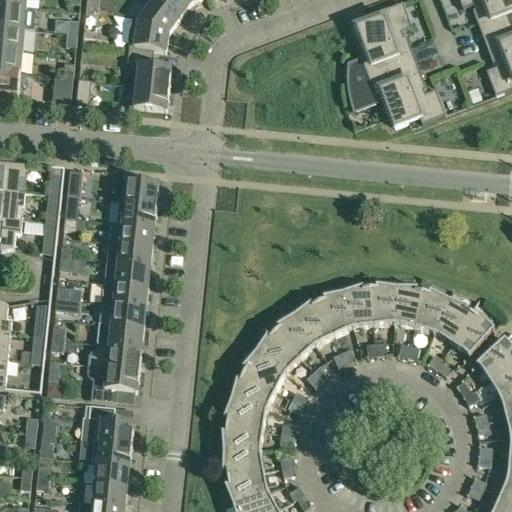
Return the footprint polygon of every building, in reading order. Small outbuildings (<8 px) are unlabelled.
[(0,0),(0,9),(26,12),(27,0),(0,0)] [(81,0),(71,0),(71,8),(80,9),(81,0)] [(184,0),(150,0),(150,1),(181,23),(192,8),(184,0)] [(208,0),(184,0),(192,8),(208,0)] [(483,41),(509,31),(497,0),(457,0),(463,13),(473,9),(475,13),(473,14),(483,41)] [(511,0),(497,0),(509,31),(511,29),(511,0)] [(134,23),(170,38),(181,23),(150,1),(134,23)] [(99,8),(87,7),(85,18),(97,20),(99,8)] [(390,76),(416,66),(406,40),(404,40),(402,36),(413,32),(403,7),(379,16),(382,22),(371,26),(390,76)] [(0,9),(0,31),(24,34),(26,12),(0,9)] [(134,23),(129,50),(167,56),(170,38),(134,23)] [(67,37),(77,38),(79,25),(69,24),(67,37)] [(395,131),(409,126),(390,76),(371,26),(357,31),(369,63),(363,66),(362,61),(348,67),(347,76),(347,83),(347,88),(348,93),(349,99),(350,104),(351,109),(354,117),(379,107),(378,104),(384,101),(395,131)] [(0,53),(22,55),(24,34),(0,31),(0,53)] [(486,75),(496,100),(511,93),(511,37),(509,31),(483,41),(493,67),(495,66),(497,71),(486,75)] [(77,38),(67,37),(66,51),(76,52),(77,38)] [(167,56),(129,50),(127,67),(134,68),(132,90),(170,93),(171,80),(172,71),(153,69),(154,55),(166,57),(167,56)] [(0,53),(0,75),(20,77),(22,55),(0,53)] [(426,92),(416,66),(390,76),(409,126),(420,122),(422,128),(446,119),(436,94),(426,98),(424,93),(426,92)] [(65,68),(63,81),(73,82),(75,69),(65,68)] [(20,77),(0,75),(0,97),(18,99),(20,77)] [(73,82),(63,81),(55,81),(52,107),(70,109),(72,97),(73,82)] [(79,84),(78,96),(90,98),(91,85),(79,84)] [(170,93),(132,90),(130,112),(167,116),(168,107),(170,93)] [(90,98),(78,96),(76,109),(89,110),(90,98)] [(0,194),(25,197),(25,196),(20,195),(21,182),(27,183),(28,168),(0,165),(0,194)] [(70,175),(68,200),(80,202),(83,177),(70,175)] [(110,205),(120,206),(158,210),(159,196),(159,187),(122,183),(123,177),(113,176),(110,205)] [(0,194),(0,221),(22,224),(23,223),(17,223),(19,210),(24,210),(25,197),(0,194)] [(49,199),(47,211),(60,212),(61,200),(49,199)] [(120,206),(117,227),(155,231),(156,223),(158,210),(120,206)] [(65,222),(77,223),(79,212),(67,210),(65,222)] [(46,222),(59,224),(60,212),(47,211),(46,222)] [(0,221),(0,254),(14,252),(16,237),(21,238),(22,224),(0,221)] [(59,224),(46,222),(45,234),(58,235),(59,224)] [(77,223),(65,222),(64,234),(76,235),(77,223)] [(117,227),(117,229),(111,228),(109,247),(153,252),(155,231),(117,227)] [(109,247),(107,267),(151,272),(153,252),(109,247)] [(62,251),(61,262),(73,263),(74,252),(62,251)] [(61,262),(60,275),(72,276),(73,263),(61,262)] [(148,292),(151,272),(107,267),(106,272),(105,288),(116,289),(148,292)] [(101,308),(114,309),(146,312),(148,292),(116,289),(105,288),(103,287),(101,308)] [(377,293),(371,294),(374,330),(395,328),(397,292),(377,289),(377,293)] [(58,291),(57,303),(69,304),(70,293),(58,291)] [(353,332),(374,330),(371,294),(364,294),(363,291),(344,297),(353,332)] [(418,292),(397,292),(395,328),(415,333),(423,297),(417,296),(418,292)] [(430,299),(423,297),(415,333),(435,338),(449,304),(431,295),(430,299)] [(325,305),(319,308),(334,341),(353,332),(344,297),(324,301),(325,305)] [(57,303),(55,315),(67,316),(69,304),(57,303)] [(452,349),(472,318),(466,314),(468,311),(449,304),(435,338),(452,349)] [(0,336),(11,338),(12,324),(7,324),(8,309),(0,305),(0,336)] [(316,349),(334,341),(319,308),(313,310),(312,307),(295,319),(316,349)] [(146,312),(114,309),(101,308),(99,328),(144,333),(146,312)] [(477,321),(472,318),(452,349),(470,360),(471,359),(471,360),(472,358),(478,352),(479,352),(480,351),(479,350),(485,344),(486,345),(487,343),(486,343),(492,336),(493,337),(494,336),(493,335),(495,333),(480,318),(477,321)] [(280,333),(276,337),(301,364),(316,349),(295,319),(278,330),(280,333)] [(144,333),(99,328),(97,348),(142,353),(144,333)] [(33,344),(46,346),(47,334),(35,332),(33,344)] [(53,332),(52,343),(64,345),(65,333),(53,332)] [(0,336),(0,364),(8,365),(9,352),(4,351),(6,338),(11,338),(0,336)] [(268,339),(257,356),(286,378),(301,364),(276,337),(271,342),(268,339)] [(52,343),(51,356),(63,357),(64,345),(52,343)] [(479,367),(478,368),(490,386),(511,371),(511,349),(505,343),(503,345),(502,343),(501,345),(502,346),(495,352),(494,351),(493,352),(494,353),(488,359),(487,358),(486,359),(486,360),(480,366),(478,367),(479,367)] [(33,344),(32,356),(45,357),(46,346),(33,344)] [(376,348),(377,361),(387,360),(387,359),(385,347),(376,348)] [(142,353),(97,348),(96,355),(91,357),(89,361),(88,369),(140,374),(142,361),(141,361),(142,353)] [(367,361),(367,362),(377,361),(376,348),(366,349),(368,361),(367,361)] [(398,360),(398,361),(408,363),(411,350),(401,348),(399,360),(398,360)] [(411,350),(408,363),(417,366),(418,365),(417,364),(420,353),(411,350)] [(342,357),(348,369),(357,365),(356,364),(351,353),(342,357)] [(45,357),(32,356),(31,368),(44,369),(45,357)] [(247,373),(244,379),(276,396),(286,378),(257,356),(243,372),(247,373)] [(338,372),(339,374),(348,369),(342,357),(333,361),(338,372)] [(436,375),(441,367),(443,364),(435,359),(428,369),(427,370),(436,375)] [(454,376),(453,375),(441,367),(436,375),(447,382),(448,381),(448,380),(452,376),(453,377),(454,376)] [(90,392),(92,392),(91,404),(116,407),(117,395),(137,397),(138,388),(139,388),(140,374),(88,369),(87,378),(89,382),(91,384),(90,392)] [(322,387),(330,380),(329,379),(320,370),(313,377),(322,387)] [(511,371),(490,386),(501,403),(511,398),(511,371)] [(314,392),(315,393),(322,387),(313,377),(306,383),(315,392),(314,392)] [(276,396),(244,379),(241,385),(237,383),(232,404),(267,415),(276,396)] [(456,392),(463,402),(471,397),(463,384),(462,386),(458,391),(458,390),(456,392)] [(471,397),(463,402),(469,411),(470,410),(480,403),(475,395),(471,397)] [(297,396),(292,405),(304,411),(309,402),(308,401),(308,402),(297,396)] [(511,398),(501,403),(506,423),(511,421),(511,398)] [(228,423),(227,430),(264,435),(267,415),(232,404),(225,423),(228,423)] [(300,420),(304,411),(292,405),(288,413),(299,419),(298,419),(300,420)] [(95,446),(132,450),(134,436),(133,436),(134,427),(114,425),(116,413),(91,410),(89,423),(97,423),(95,446)] [(473,421),(476,430),(489,427),(486,418),(475,421),(475,420),(473,421)] [(26,438),(36,439),(38,424),(28,423),(26,438)] [(489,427),(476,430),(478,440),(480,440),(479,439),(491,436),(489,427)] [(283,429),(281,438),(295,440),(296,430),(295,430),(283,429)] [(223,436),(224,456),(260,456),(264,435),(227,430),(226,436),(223,436)] [(36,439),(26,438),(25,451),(35,452),(36,439)] [(293,450),(295,440),(281,438),(280,447),(292,449),(292,450),(293,450)] [(42,440),(41,452),(53,454),(54,441),(42,440)] [(132,450),(95,446),(92,467),(130,471),(130,463),(131,463),(132,450)] [(479,451),(478,461),(492,462),(492,452),(480,451),(479,451)] [(227,476),(228,483),(264,476),(260,456),(224,456),(223,477),(227,476)] [(295,470),(293,460),(292,461),(280,463),(282,473),(295,470)] [(491,471),(492,462),(478,461),(478,471),(479,471),(479,470),(491,471)] [(128,491),(130,471),(92,467),(92,468),(97,469),(95,488),(128,491)] [(22,481),(32,482),(33,469),(23,468),(22,481)] [(39,470),(38,482),(50,483),(51,471),(39,470)] [(295,470),(282,473),(284,482),(296,480),(297,480),(295,470)] [(234,509),(268,496),(264,476),(228,483),(229,489),(226,490),(234,509)] [(32,482),(22,481),(20,494),(30,495),(32,482)] [(483,496),(487,487),(476,482),(475,481),(471,491),(483,496)] [(50,483),(38,482),(36,494),(48,495),(50,483)] [(511,485),(508,484),(500,503),(511,508),(511,485)] [(128,491),(95,488),(93,508),(125,511),(128,491)] [(297,504),(306,499),(301,490),(300,491),(289,497),(294,506),(297,504)] [(471,491),(467,500),(468,500),(479,505),(483,496),(471,491)] [(276,511),(268,496),(234,509),(234,511),(276,511)] [(306,499),(297,504),(302,511),(309,511),(310,511),(312,510),(306,499)] [(511,511),(511,508),(500,503),(495,511),(511,511)]
